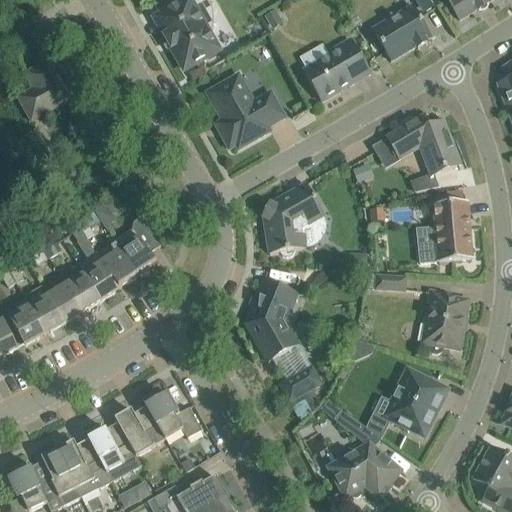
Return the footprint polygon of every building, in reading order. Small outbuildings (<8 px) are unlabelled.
[(209,0),(189,0),(172,10),(155,20),(185,72),(219,52),(212,39),(213,29),(214,21),(213,14),(212,7),(210,0),(209,0)] [(445,0),(460,22),(478,11),(479,13),(489,6),(488,4),(495,0),(445,0)] [(432,40),(421,23),(413,9),(373,33),(391,64),(417,49),(418,51),(428,46),(426,43),(432,40)] [(351,42),(329,54),(331,58),(304,73),(322,104),(371,76),(351,42)] [(23,78),(31,92),(16,101),(30,125),(71,102),(50,63),(23,78)] [(511,65),(503,71),(510,81),(499,86),(511,121),(511,65)] [(239,77),(224,85),(207,95),(222,123),(216,127),(230,151),(237,148),(239,152),(271,134),(269,129),(286,120),(271,95),(255,104),(239,77)] [(428,117),(370,150),(371,151),(388,141),(398,159),(422,148),(433,178),(458,168),(460,172),(461,171),(441,120),(440,120),(444,131),(434,134),(425,120),(429,118),(428,117)] [(264,218),(263,220),(264,221),(270,257),(281,255),(284,258),(287,259),(291,258),(294,256),(295,253),(306,251),(302,231),(324,218),(325,218),(317,204),(307,187),(271,207),(270,206),(269,208),(264,218)] [(436,230),(417,231),(420,267),(473,262),(470,228),(467,227),(467,223),(469,221),(468,204),(434,207),(436,230)] [(95,214),(105,230),(116,223),(106,207),(95,214)] [(139,280),(149,273),(150,270),(154,267),(155,269),(157,267),(150,256),(161,249),(154,238),(143,219),(134,225),(133,232),(115,245),(139,280)] [(88,226),(81,231),(87,242),(95,237),(88,226)] [(81,231),(73,236),(80,246),(87,242),(81,231)] [(57,245),(45,252),(50,260),(62,253),(57,245)] [(115,245),(106,250),(97,256),(120,292),(139,280),(115,245)] [(38,267),(50,260),(45,252),(33,259),(38,267)] [(120,292),(97,256),(79,268),(102,304),(115,295),(120,292)] [(79,268),(61,279),(66,287),(83,315),(102,304),(79,268)] [(18,270),(10,274),(16,285),(24,281),(18,270)] [(7,289),(16,285),(10,274),(2,278),(7,289)] [(407,297),(408,281),(376,279),(375,294),(407,297)] [(254,309),(247,327),(268,364),(271,362),(289,384),(312,371),(298,346),(285,324),(296,297),(264,283),(258,299),(259,299),(260,298),(262,300),(261,311),(255,310),(255,309),(254,309)] [(83,315),(66,287),(48,298),(64,327),(83,315)] [(25,302),(29,309),(45,338),(64,327),(48,298),(42,289),(24,299),(25,302)] [(432,356),(438,357),(441,355),(444,353),(445,350),(460,353),(469,303),(450,300),(431,294),(424,324),(426,326),(423,346),(428,347),(429,352),(432,356)] [(45,338),(29,309),(25,302),(6,313),(25,349),(45,338)] [(0,361),(18,352),(10,334),(4,323),(0,324),(0,361)] [(355,344),(349,361),(355,364),(370,357),(372,350),(355,344)] [(289,384),(282,388),(290,403),(321,386),(312,371),(289,384)] [(440,389),(422,380),(408,373),(385,420),(424,439),(435,418),(432,417),(437,408),(439,410),(440,407),(439,406),(438,408),(432,405),(440,389)] [(162,399),(160,395),(143,405),(158,429),(166,442),(182,432),(188,442),(203,434),(190,411),(180,416),(169,395),(162,399)] [(294,410),(300,420),(310,414),(304,404),(294,410)] [(511,405),(503,427),(511,430),(511,405)] [(330,406),(322,416),(334,425),(351,438),(358,427),(342,415),(330,406)] [(145,436),(132,413),(115,422),(129,446),(137,459),(155,449),(154,448),(165,442),(166,442),(158,429),(145,436)] [(103,429),(87,438),(100,462),(111,484),(142,469),(137,459),(129,446),(118,452),(117,451),(116,452),(103,429)] [(86,468),(74,444),(58,453),(81,499),(111,484),(100,462),(88,468),(88,467),(86,468)] [(343,463),(329,470),(346,500),(350,497),(353,500),(356,501),(359,500),(361,498),(362,494),(361,491),(366,488),(379,500),(401,474),(396,470),(386,461),(376,452),(370,447),(366,450),(355,456),(355,455),(354,455),(354,454),(353,454),(352,453),(351,453),(350,453),(349,453),(348,453),(347,453),(347,454),(346,454),(345,455),(344,456),(344,457),(343,457),(343,458),(343,459),(343,460),(343,461),(343,462),(343,463)] [(473,482),(489,491),(483,503),(498,511),(511,511),(511,492),(510,492),(511,488),(511,461),(492,450),(473,482)] [(58,453),(42,461),(54,484),(41,491),(48,506),(50,511),(61,511),(83,502),(81,499),(58,453)] [(22,499),(22,501),(10,506),(12,511),(34,511),(48,506),(41,491),(29,467),(12,475),(23,499),(22,499)] [(176,488),(154,501),(160,511),(178,502),(183,511),(202,511),(227,498),(216,479),(203,486),(202,485),(191,491),(192,493),(182,499),(176,488)] [(145,484),(119,498),(125,510),(151,496),(145,484)] [(202,511),(234,511),(227,498),(202,511)]
